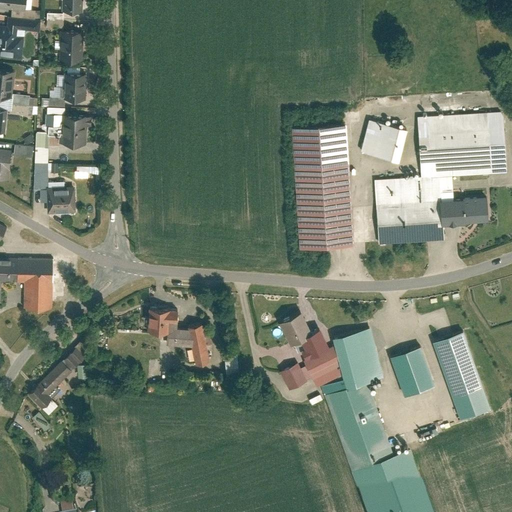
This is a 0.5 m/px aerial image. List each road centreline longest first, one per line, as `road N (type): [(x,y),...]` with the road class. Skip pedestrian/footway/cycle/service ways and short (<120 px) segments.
road 1 (tertiary): [(511,254),(453,275),(367,286),(171,277),(117,266)]
road 2 (residential): [(113,0),(117,266)]
road 3 (residential): [(117,266),(112,280),(31,350),(0,400)]
road 4 (tertiary): [(0,205),(117,266)]
